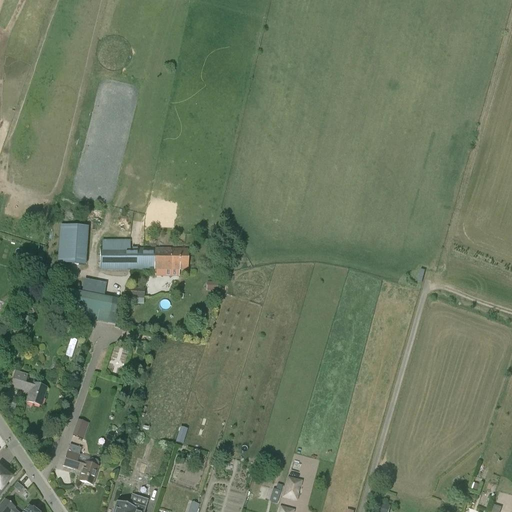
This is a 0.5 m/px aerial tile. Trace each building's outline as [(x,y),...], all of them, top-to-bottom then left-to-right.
[(85,266),(88,227),(60,225),(57,264),(85,266)] [(178,277),(178,271),(188,271),(188,250),(129,250),(129,242),(103,242),(103,250),(99,250),(99,271),(155,271),(155,277),(178,277)] [(144,289),(125,288),(124,298),(144,299),(144,289)] [(72,293),(67,317),(116,326),(120,302),(111,300),(72,293)] [(37,312),(32,304),(26,307),(30,315),(37,312)] [(29,318),(16,313),(10,331),(23,336),(27,325),(26,325),(29,318)] [(21,352),(19,344),(12,345),(14,354),(21,352)] [(28,376),(15,372),(10,388),(22,391),(23,390),(29,392),(26,402),(41,407),(46,389),(26,382),(28,376)] [(84,439),(90,422),(78,418),(73,435),(84,439)] [(182,445),(187,429),(180,427),(176,443),(182,445)] [(79,454),(81,449),(69,445),(67,452),(62,467),(74,470),(74,468),(81,471),(78,481),(92,486),(98,468),(97,468),(98,463),(96,460),(91,459),(89,460),(87,464),(83,462),(83,463),(78,461),(79,455),(79,454)] [(229,448),(223,447),(221,455),(226,456),(229,448)] [(10,478),(0,470),(0,493),(3,490),(1,488),(10,478)] [(296,503),(302,481),(287,477),(281,498),(296,503)] [(23,489),(17,484),(13,489),(20,494),(23,489)] [(277,504),(282,486),(277,485),(275,491),(274,491),(270,502),(277,504)] [(143,511),(147,503),(130,497),(127,506),(116,503),(112,511),(143,511)] [(0,511),(34,511),(27,505),(21,511),(15,511),(12,509),(14,507),(3,499),(0,502),(0,511)] [(196,511),(199,505),(192,502),(189,511),(196,511)]
